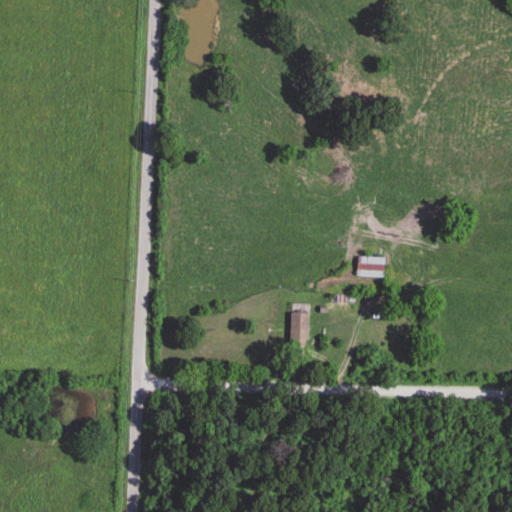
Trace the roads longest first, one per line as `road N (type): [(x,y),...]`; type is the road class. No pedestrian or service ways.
road 1 (residential): [(135,511),(160,0)]
road 2 (residential): [(511,398),(142,391)]
